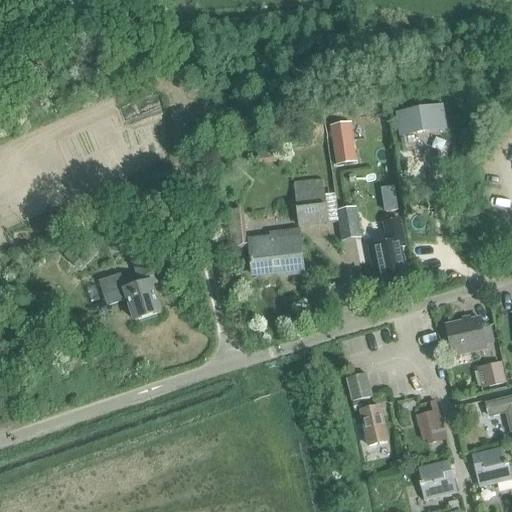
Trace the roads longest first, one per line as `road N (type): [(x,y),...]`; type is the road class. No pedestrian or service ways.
road 1 (unknown): [(0,91),(371,26),(417,29),(447,42),(479,71),(511,75)]
road 2 (unclassified): [(235,362),(511,279)]
